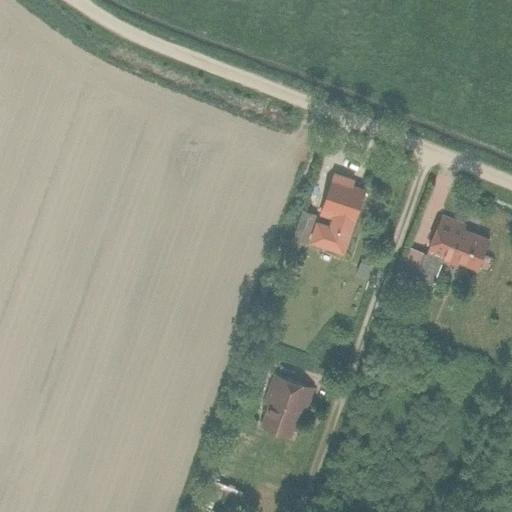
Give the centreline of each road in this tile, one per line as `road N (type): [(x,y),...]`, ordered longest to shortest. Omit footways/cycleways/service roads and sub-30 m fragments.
road 1 (residential): [(294,463),(414,136)]
road 2 (residential): [(414,136),(109,0)]
